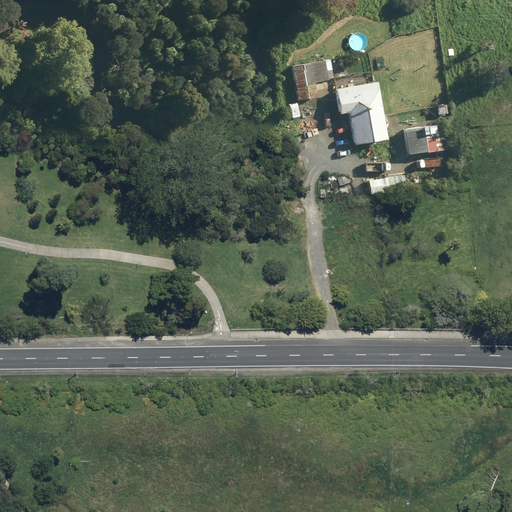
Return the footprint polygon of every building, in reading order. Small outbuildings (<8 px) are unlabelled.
[(289,67),(296,102),(315,98),(312,83),(331,79),(327,60),(289,67)] [(345,113),(351,146),(382,140),(372,84),(331,92),(335,115),(345,113)] [(511,89),(503,91),(507,113),(511,112),(511,89)] [(291,117),(284,118),(286,133),(294,132),(291,117)] [(400,131),(404,156),(436,151),(432,126),(400,131)] [(429,159),(411,163),(414,177),(432,173),(429,159)] [(383,177),(385,191),(404,188),(402,175),(383,177)]
